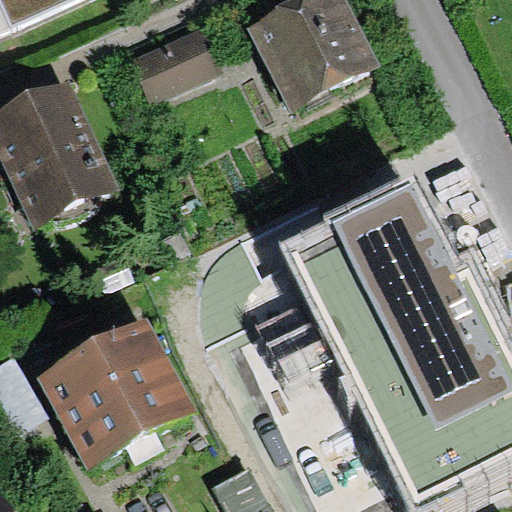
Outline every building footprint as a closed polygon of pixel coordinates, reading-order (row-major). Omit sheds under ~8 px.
[(246,47),(285,128),(372,86),(333,5),(246,47)] [(0,40),(9,36),(0,16),(0,40)] [(127,76),(146,119),(218,87),(199,44),(127,76)] [(0,202),(19,248),(108,212),(61,100),(0,125),(0,202)] [(326,233),(368,327),(456,288),(414,193),(326,233)] [(33,411),(78,491),(189,430),(144,350),(33,411)] [(409,412),(462,507),(511,478),(511,401),(492,365),(409,412)]
